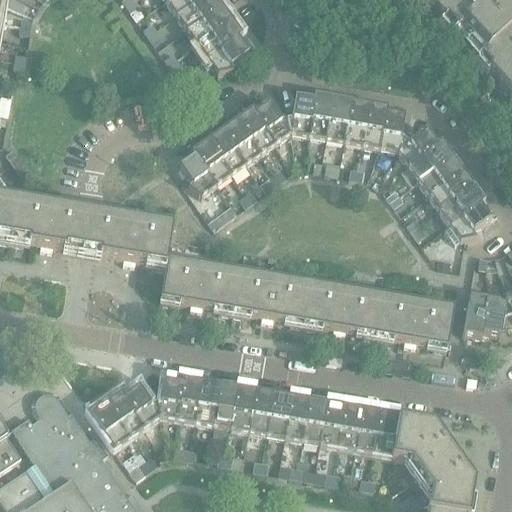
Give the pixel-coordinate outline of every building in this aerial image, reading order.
[(134,5),(129,0),(128,0),(120,6),(124,11),(134,5)] [(175,22),(204,0),(172,0),(164,6),(175,22)] [(185,37),(219,12),(210,0),(204,0),(175,22),(185,37)] [(492,0),(488,5),(483,0),(417,0),(443,27),(445,25),(454,35),(450,38),(476,66),(480,63),(511,34),(511,20),(493,0),(492,0)] [(129,18),(138,11),(134,5),(124,11),(129,18)] [(196,51),(230,27),(227,22),(224,19),(219,12),(185,37),(196,51)] [(30,34),(31,27),(21,25),(19,32),(30,34)] [(206,66),(237,45),(241,42),(230,27),(196,51),(206,66)] [(146,41),(155,35),(151,29),(141,36),(146,41)] [(29,41),(30,34),(19,32),(18,39),(29,41)] [(511,34),(480,63),(489,73),(487,76),(511,103),(511,102),(511,34)] [(150,48),(159,41),(155,35),(146,41),(150,48)] [(237,67),(247,59),(237,45),(206,66),(216,80),(216,81),(239,76),(238,73),(237,67)] [(167,71),(176,65),(172,59),(163,65),(167,71)] [(24,69),(25,62),(15,60),(13,67),(24,69)] [(171,77),(180,71),(176,65),(167,71),(171,77)] [(23,76),(24,69),(13,67),(12,75),(23,76)] [(0,121),(6,122),(9,104),(0,102),(0,121)] [(325,147),(331,105),(313,102),(312,106),(314,107),(307,144),(325,147)] [(307,144),(314,107),(312,106),(294,103),(292,116),(284,118),(289,140),(307,144)] [(343,150),(350,108),(331,105),(325,147),(343,150)] [(361,153),(368,111),(350,108),(343,150),(361,153)] [(289,140),(284,118),(276,120),(268,109),(254,120),(275,151),(289,140)] [(379,156),(386,119),(386,114),(368,111),(361,153),(379,156)] [(275,151),(254,120),(251,116),(235,127),(260,161),(275,151)] [(409,139),(401,135),(403,122),(386,119),(379,156),(396,159),(409,139)] [(260,161),(235,127),(220,138),(245,172),(260,161)] [(407,174),(437,152),(436,151),(426,136),(416,143),(409,139),(396,159),(407,174)] [(245,172),(220,138),(206,148),(230,182),(245,172)] [(230,182),(206,148),(190,159),(193,163),(195,161),(216,192),(230,182)] [(417,188),(452,164),(440,148),(436,151),(437,152),(407,174),(417,188)] [(27,176),(12,155),(4,160),(19,181),(27,176)] [(195,161),(193,163),(178,173),(186,183),(181,191),(200,204),(201,203),(216,192),(195,161)] [(428,203),(462,179),(452,164),(417,188),(428,203)] [(319,181),(321,170),(313,168),(311,179),(319,181)] [(337,184),(339,170),(325,168),(323,181),(337,184)] [(356,187),(357,176),(349,174),(347,185),(356,187)] [(285,185),(280,176),(274,181),(280,189),(285,185)] [(438,218),(473,194),(462,179),(428,203),(438,218)] [(265,200),(280,189),(274,181),(268,185),(259,191),(265,200)] [(448,233),(479,211),(483,209),(473,194),(438,218),(448,233)] [(1,203),(2,197),(0,195),(0,248),(9,250),(17,205),(1,203)] [(256,206),(250,197),(244,201),(250,210),(256,206)] [(250,210),(244,201),(238,205),(244,214),(250,210)] [(393,214),(402,207),(398,202),(388,208),(393,214)] [(81,259),(88,217),(17,205),(9,250),(22,252),(23,249),(40,252),(39,256),(50,258),(51,254),(81,259)] [(479,233),(489,226),(479,211),(448,233),(459,248),(481,243),(479,233)] [(166,265),(172,232),(88,217),(81,259),(123,266),(122,270),(133,272),(134,268),(151,271),(150,274),(164,276),(166,265)] [(218,220),(207,228),(213,236),(224,228),(218,220)] [(419,232),(414,225),(405,231),(410,238),(419,232)] [(431,239),(423,229),(419,232),(410,238),(418,249),(431,239)] [(484,275),(486,265),(479,263),(477,274),(484,275)] [(231,321),(239,277),(166,265),(164,276),(158,309),(172,312),(172,308),(189,311),(189,316),(200,318),(201,313),(217,316),(217,319),(231,321)] [(447,275),(448,267),(437,265),(436,273),(447,275)] [(303,334),(311,289),(239,277),(231,321),(243,324),(244,321),(260,323),(260,328),(271,330),(272,325),(289,328),(288,331),(303,334)] [(373,346),(382,301),(311,289),(303,334),(315,336),(316,333),(332,336),(332,340),(343,342),(344,338),(360,340),(359,343),(373,346)] [(481,340),(486,303),(468,300),(461,342),(480,345),(481,340)] [(445,358),(453,313),(382,301),(373,346),(386,348),(386,345),(403,348),(402,352),(414,354),(415,350),(431,353),(431,356),(445,358)] [(509,329),(504,306),(486,303),(481,340),(499,343),(501,331),(509,329)] [(193,430),(200,388),(191,387),(182,385),(181,390),(175,427),(193,430)] [(175,427),(181,390),(163,387),(161,399),(153,401),(157,423),(175,427)] [(211,433),(218,391),(200,388),(193,430),(211,433)] [(229,436),(236,394),(218,391),(211,433),(213,433),(211,445),(225,448),(227,435),(229,436)] [(157,423),(153,401),(144,403),(137,393),(123,403),(144,433),(157,423)] [(247,439),(254,397),(236,394),(229,436),(247,439)] [(125,502),(100,465),(107,461),(94,442),(88,446),(59,403),(56,400),(51,397),(46,396),(41,397),(37,399),(33,402),(31,406),(30,411),(30,416),(33,421),(36,427),(31,430),(27,425),(10,436),(11,437),(10,437),(38,477),(31,482),(26,476),(0,493),(0,509),(1,511),(140,511),(131,498),(125,502)] [(265,442),(272,400),(254,397),(247,439),(265,442)] [(144,433),(123,403),(120,399),(105,409),(129,444),(144,433)] [(282,445),(289,403),(272,400),(265,442),(282,445)] [(300,448),(308,406),(289,403),(282,445),(300,448)] [(318,451),(325,409),(308,406),(300,448),(318,451)] [(129,444),(105,409),(89,421),(113,455),(129,444)] [(335,454),(342,412),(325,409),(318,451),(335,454)] [(353,457),(360,415),(342,412),(335,454),(353,457)] [(371,460),(378,418),(360,415),(353,457),(371,460)] [(391,463),(397,422),(378,418),(371,460),(389,463),(391,463)] [(474,487),(457,464),(457,463),(460,461),(454,451),(450,453),(433,429),(411,426),(412,422),(398,420),(397,422),(391,463),(389,463),(389,466),(406,468),(405,472),(425,499),(429,500),(426,511),(473,511),(473,510),(470,509),(474,487)] [(0,478),(20,466),(4,442),(3,442),(0,437),(0,478)] [(186,467),(188,457),(181,456),(179,466),(186,467)] [(194,468),(195,458),(188,457),(186,467),(194,468)] [(240,476),(242,463),(232,461),(231,464),(224,463),(222,473),(240,476)] [(156,471),(149,462),(144,465),(151,475),(156,471)] [(222,473),(224,463),(217,462),(215,472),(222,473)] [(151,475),(144,465),(138,470),(145,480),(151,475)] [(258,479),(260,469),(253,468),(251,478),(258,479)] [(266,481),(267,470),(260,469),(258,479),(266,481)] [(294,485),(296,475),(289,474),(287,484),(294,485)] [(301,486),(303,476),(296,475),(294,485),(301,486)] [(329,491),(331,481),(324,480),(322,490),(329,491)] [(337,493),(338,482),(331,481),(329,491),(337,493)] [(364,497),(366,487),(359,486),(358,496),(364,497)] [(372,499),(373,488),(366,487),(364,497),(372,499)]
